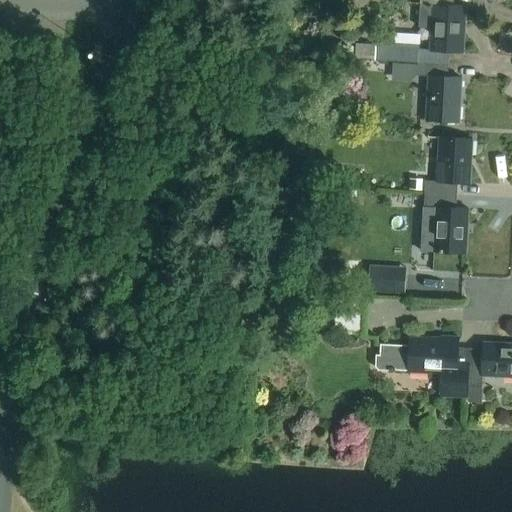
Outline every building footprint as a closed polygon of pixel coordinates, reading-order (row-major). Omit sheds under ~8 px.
[(419,61),(450,63),(451,51),(463,52),(464,37),(463,36),(463,28),(465,28),(466,6),(421,3),(419,44),(377,42),(376,59),(419,61)] [(450,76),(450,63),(419,61),(418,74),(430,74),(427,120),(459,121),(460,101),(459,101),(459,92),(461,92),(462,77),(450,76)] [(426,178),(425,192),(457,194),(458,182),(470,183),(471,168),(469,168),(469,159),(471,160),(472,139),(440,137),(438,179),(426,178)] [(456,208),(457,194),(425,192),(425,205),(436,205),(433,251),(466,253),(467,234),(465,233),(466,225),(468,225),(469,209),(456,208)] [(371,270),(370,290),(405,292),(406,272),(371,270)] [(365,295),(336,295),(336,333),(364,333),(365,295)] [(469,386),(471,348),(460,347),(460,336),(441,335),(441,336),(427,336),(410,336),(410,344),(381,343),(380,354),(377,354),(376,365),(380,369),(396,369),(396,368),(408,368),(408,372),(409,372),(444,373),(441,396),(469,397),(469,386)] [(483,348),(471,348),(469,386),(483,387),(483,376),(511,376),(511,341),(483,340),(483,348)]
